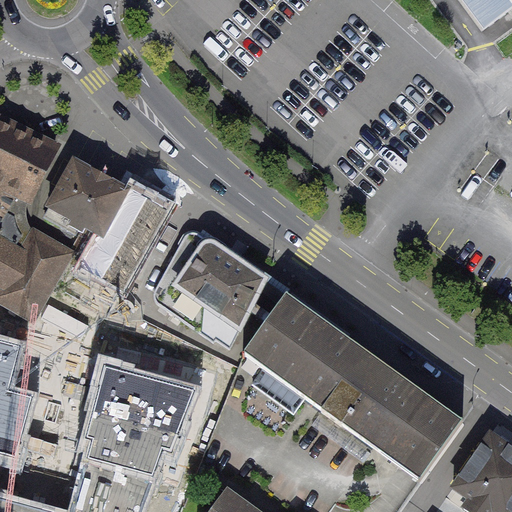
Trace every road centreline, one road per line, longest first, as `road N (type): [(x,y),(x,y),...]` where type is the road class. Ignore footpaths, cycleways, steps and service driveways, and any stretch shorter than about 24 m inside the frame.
road 1 (tertiary): [(189,152),(511,390)]
road 2 (tertiary): [(48,41),(122,107),(189,152)]
road 3 (tertiary): [(189,152),(102,9)]
